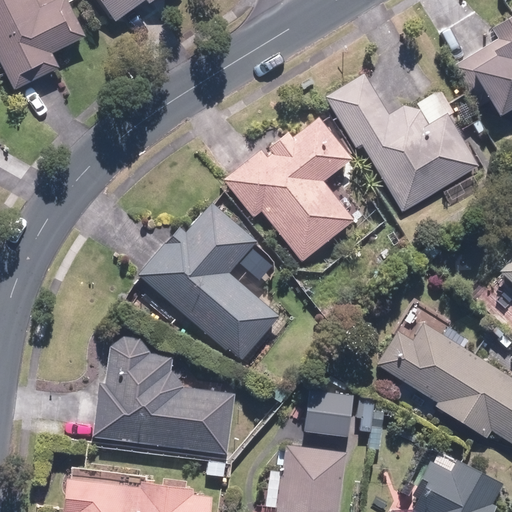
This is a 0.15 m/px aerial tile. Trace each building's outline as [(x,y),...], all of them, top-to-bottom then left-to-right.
[(0,0),(0,67),(12,91),(38,78),(56,69),(49,55),(82,38),(62,0),(56,0),(37,10),(32,0),(0,0)] [(95,0),(112,23),(134,7),(143,1),(146,6),(153,0),(95,0)] [(477,51),(450,68),(465,93),(474,88),(493,119),(511,107),(511,15),(489,30),(495,41),(477,51)] [(358,146),(400,213),(476,167),(444,118),(451,114),(436,91),(413,105),(416,111),(400,107),(386,116),(375,98),(360,74),(321,98),(353,149),(358,146)] [(259,212),(299,262),(351,221),(320,183),(348,161),(314,119),(289,140),(284,134),(265,150),(269,155),(264,159),(257,151),(241,164),(220,181),(250,219),(259,212)] [(154,253),(135,276),(224,351),(226,348),(240,360),(276,317),(226,275),(252,243),(207,205),(183,234),(176,228),(154,253)] [(511,330),(509,333),(511,335),(511,254),(495,273),(511,288),(511,330)] [(511,381),(420,325),(409,342),(394,333),(373,366),(434,404),(432,407),(483,439),(488,431),(511,446),(511,381)] [(93,410),(90,438),(224,454),(231,395),(181,389),(168,372),(169,358),(147,355),(136,340),(120,338),(106,349),(102,386),(96,385),(93,410)] [(305,390),(300,432),(344,438),(349,396),(305,390)] [(382,431),(383,414),(371,414),(371,404),(358,403),(357,430),(382,431)] [(334,511),(342,455),(281,447),(273,511),(334,511)] [(488,505),(498,485),(453,462),(447,473),(426,463),(409,496),(416,499),(410,511),(411,511),(489,511),(492,507),(488,505)] [(137,489),(63,480),(58,511),(206,511),(208,498),(189,496),(189,490),(138,484),(137,489)]
